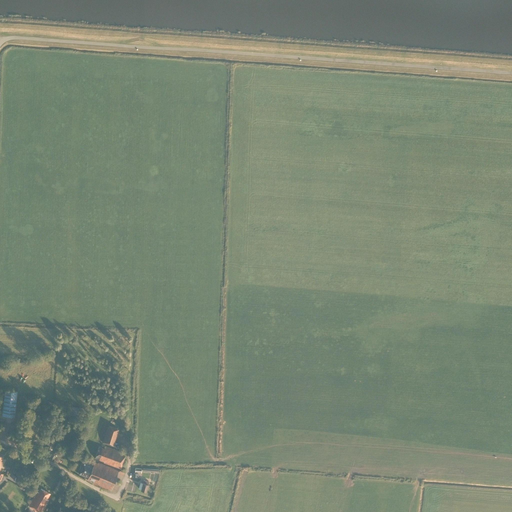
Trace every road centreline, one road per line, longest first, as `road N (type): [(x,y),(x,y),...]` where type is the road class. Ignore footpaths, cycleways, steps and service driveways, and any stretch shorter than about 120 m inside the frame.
road 1 (unclassified): [(511,72),(13,37)]
road 2 (track): [(0,441),(116,498),(130,463)]
